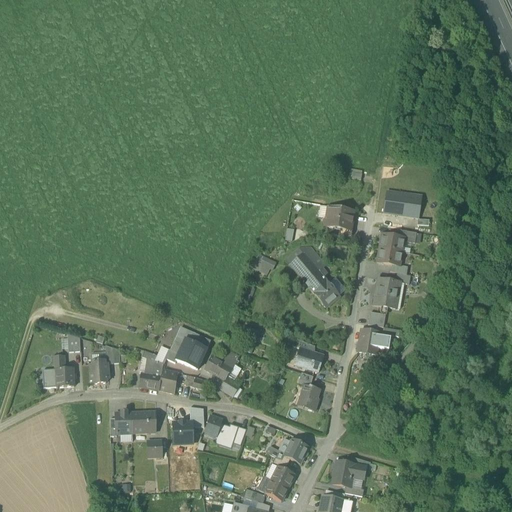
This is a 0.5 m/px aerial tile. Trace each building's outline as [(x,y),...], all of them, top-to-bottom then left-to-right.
[(348,180),(360,182),(361,176),(350,174),(348,180)] [(386,193),(382,215),(418,220),(422,198),(386,193)] [(318,218),(326,220),(327,216),(328,209),(326,208),(320,206),(318,218)] [(340,230),(350,232),(350,231),(353,212),(326,208),(328,209),(330,209),(329,214),(327,216),(326,220),(324,221),(323,225),(325,228),(340,230)] [(291,242),(293,230),(286,229),(284,241),(291,242)] [(340,230),(338,239),(351,238),(352,232),(350,231),(350,232),(340,230)] [(411,245),(414,245),(416,235),(400,232),(399,239),(404,240),(403,243),(411,245)] [(381,236),(379,250),(402,254),(403,243),(404,240),(399,239),(381,236)] [(410,255),(411,245),(403,243),(402,254),(410,255)] [(299,250),(303,255),(323,279),(324,278),(327,276),(322,270),(326,267),(310,249),(299,250)] [(285,261),(290,267),(303,255),(299,250),(285,261)] [(399,267),(402,254),(379,250),(377,264),(391,266),(399,268),(399,267)] [(329,284),(324,278),(323,279),(303,255),(290,267),(309,291),(314,286),(319,292),(329,284)] [(265,274),(268,267),(269,263),(264,261),(259,271),(265,274)] [(390,274),(406,276),(407,269),(399,267),(399,268),(391,266),(390,274)] [(400,285),(408,286),(410,277),(396,275),(395,283),(400,284),(400,285)] [(334,280),(329,284),(339,297),(344,292),(344,291),(336,280),(334,280)] [(373,307),(392,311),(395,293),(398,294),(400,285),(400,284),(395,283),(379,281),(376,297),(374,297),(373,307)] [(339,297),(329,284),(319,292),(314,286),(309,291),(310,291),(325,309),(339,297)] [(367,327),(383,329),(385,316),(370,314),(367,327)] [(241,334),(254,339),(257,331),(244,326),(241,334)] [(210,342),(180,329),(170,352),(178,355),(180,350),(185,341),(206,350),(210,342)] [(382,336),(399,339),(400,332),(383,329),(382,336)] [(373,356),(375,356),(379,335),(361,332),(358,353),(361,354),(373,356)] [(68,354),(80,353),(79,340),(67,336),(68,354)] [(227,350),(228,350),(230,344),(220,339),(217,347),(227,350)] [(299,350),(312,354),(314,347),(307,345),(295,340),(293,348),(299,350)] [(185,341),(180,350),(202,359),(206,350),(185,341)] [(118,352),(112,350),(105,347),(106,365),(107,365),(107,366),(113,366),(120,365),(118,352)] [(161,347),(156,357),(154,362),(163,365),(164,365),(166,361),(164,360),(168,351),(161,347)] [(180,350),(178,355),(175,362),(176,362),(197,371),(202,359),(180,350)] [(294,366),(318,374),(324,358),(312,354),(299,350),(294,366)] [(175,365),(176,362),(175,362),(178,355),(170,352),(168,351),(164,360),(166,361),(175,365)] [(147,360),(154,362),(156,357),(144,352),(142,359),(147,360)] [(204,370),(225,382),(227,379),(235,366),(240,358),(229,352),(222,364),(211,357),(204,370)] [(144,377),(161,380),(162,371),(163,365),(154,362),(147,360),(145,368),(144,376),(144,377)] [(93,382),(94,386),(106,385),(106,381),(109,381),(107,366),(107,365),(106,365),(104,365),(104,362),(92,363),(92,366),(89,367),(91,383),(93,382)] [(227,379),(234,383),(241,370),(235,366),(227,379)] [(73,370),(64,371),(55,371),(56,389),(74,389),(73,370)] [(56,389),(55,371),(45,372),(46,390),(56,389)] [(162,371),(161,380),(159,392),(173,395),(177,374),(162,371)] [(299,381),(310,385),(313,378),(301,375),(299,381)] [(139,388),(159,392),(161,380),(144,377),(144,376),(141,376),(139,388)] [(183,386),(192,388),(195,379),(187,377),(183,386)] [(192,388),(203,391),(205,382),(196,379),(195,379),(192,388)] [(220,390),(232,398),(238,388),(239,386),(234,383),(227,379),(225,382),(220,390)] [(300,409),(314,414),(317,405),(316,404),(320,391),(309,388),(305,387),(300,400),(303,401),(300,409)] [(238,388),(232,398),(237,400),(242,391),(238,388)] [(190,409),(190,424),(192,424),(192,429),(204,429),(203,411),(190,409)] [(155,414),(131,415),(131,435),(155,435),(155,414)] [(120,436),(131,435),(131,415),(126,415),(121,415),(116,415),(116,436),(120,436)] [(204,436),(216,440),(220,427),(223,421),(210,416),(204,436)] [(179,425),(173,425),(173,446),(192,445),(192,429),(192,424),(190,424),(185,424),(185,423),(179,423),(179,425)] [(228,430),(220,427),(216,440),(214,444),(224,447),(226,440),(232,442),(237,428),(229,425),(228,430)] [(246,431),(237,428),(232,442),(232,445),(233,445),(240,448),(246,431)] [(131,435),(120,436),(120,444),(131,444),(131,435)] [(214,446),(231,451),(233,445),(232,445),(232,442),(226,440),(224,447),(214,444),(214,446)] [(279,451),(285,454),(290,444),(284,441),(279,451)] [(292,441),(290,444),(285,454),(284,458),(289,461),(300,466),(301,463),(303,459),(305,459),(306,459),(308,456),(307,454),(306,454),(308,450),(292,441)] [(147,443),(147,460),(156,460),(155,442),(147,443)] [(278,452),(270,448),(268,450),(266,453),(267,456),(275,459),(278,452)] [(275,460),(287,466),(289,461),(284,458),(285,454),(279,451),(278,452),(275,459),(275,460)] [(363,471),(369,472),(370,465),(347,457),(345,466),(364,470),(363,471)] [(278,469),(285,472),(287,466),(275,460),(273,466),(278,469)] [(345,488),(350,489),(352,479),(361,481),(363,471),(364,470),(345,466),(337,464),(335,474),(334,474),(332,486),(345,488)] [(271,465),(265,479),(271,482),(278,469),(273,466),(271,465)] [(278,469),(271,482),(288,490),(294,477),(285,472),(278,469)] [(258,492),(265,495),(271,482),(265,479),(258,492)] [(288,490),(271,482),(265,495),(281,504),(288,490)] [(129,485),(117,486),(117,494),(129,494),(129,485)] [(344,495),(362,499),(363,492),(350,489),(345,488),(344,495)] [(258,504),(262,505),(264,498),(247,492),(244,499),(258,504)] [(342,501),(344,501),(345,496),(325,492),(324,498),(342,501)] [(339,511),(342,501),(324,498),(321,497),(321,498),(322,498),(319,511),(339,511)] [(344,501),(342,501),(339,511),(350,511),(352,503),(349,502),(348,502),(344,501)]
